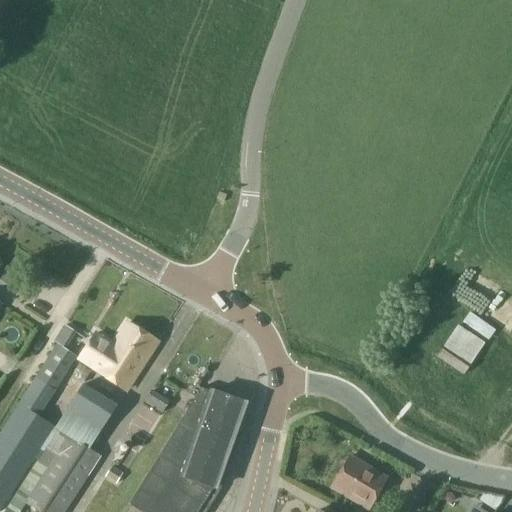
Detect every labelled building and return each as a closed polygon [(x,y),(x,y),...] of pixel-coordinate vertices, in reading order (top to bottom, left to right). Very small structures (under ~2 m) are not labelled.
[(511,296),(504,292),(488,325),(511,336),(511,296)] [(129,389),(160,342),(129,322),(115,344),(99,333),(83,357),(100,368),(100,369),(129,389)] [(484,344),(458,327),(438,356),(464,374),(484,344)] [(43,452),(3,511),(20,511),(26,504),(37,511),(62,511),(98,458),(86,450),(114,407),(82,387),(55,429),(36,418),(75,358),(55,344),(15,406),(16,406),(0,431),(0,509),(40,450),(43,452)] [(215,390),(214,390),(204,386),(179,426),(130,503),(131,504),(125,511),(199,511),(214,489),(218,490),(238,433),(236,431),(241,416),(243,417),(247,407),(244,406),(245,404),(243,400),(241,399),(242,397),(233,394),(232,396),(223,393),(224,391),(216,388),(215,390)] [(365,511),(383,481),(347,459),(329,490),(365,511)] [(112,467),(105,476),(116,483),(122,474),(112,467)]
